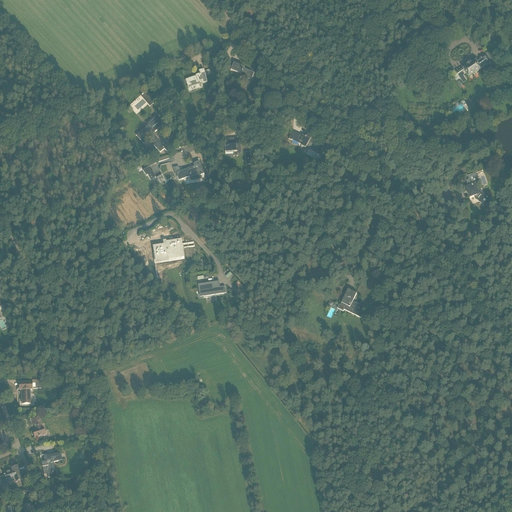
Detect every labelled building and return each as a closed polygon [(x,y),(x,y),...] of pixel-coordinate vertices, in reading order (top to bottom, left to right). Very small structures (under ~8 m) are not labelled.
[(463,69),(464,70),(453,77),(456,83),(460,80),(463,85),(468,82),(465,77),(467,75),(468,78),(481,69),(480,68),(485,64),(486,65),(491,62),(486,55),(481,58),(482,59),(477,63),(476,61),(471,64),(470,62),(466,65),(467,67),(463,69)] [(234,63),(231,70),(242,74),(240,78),(243,79),(244,78),(251,80),(251,81),(254,73),(244,69),(245,67),(234,63)] [(207,70),(204,71),(203,70),(199,71),(200,74),(199,74),(199,75),(195,76),(196,77),(186,80),(189,88),(202,83),(202,84),(207,83),(205,77),(208,76),(207,70)] [(453,108),(457,116),(465,111),(461,103),(453,108)] [(145,136),(141,140),(143,143),(147,139),(148,139),(150,137),(155,143),(153,145),(160,153),(165,148),(153,135),(152,134),(164,124),(163,123),(158,118),(156,115),(147,123),(148,125),(141,132),(145,136)] [(315,140),(311,138),(312,137),(308,134),(306,137),(306,136),(306,137),(302,135),(302,136),(292,131),(289,139),(301,145),(301,146),(305,148),(309,142),(313,144),(311,148),(317,152),(320,146),(314,142),(315,140)] [(227,145),(225,145),(225,153),(233,152),(233,156),(238,156),(238,153),(241,153),(240,144),(238,145),(234,145),(234,138),(230,139),(230,145),(227,145)] [(180,171),(176,173),(178,176),(177,176),(178,181),(183,179),(187,178),(189,177),(191,176),(191,179),(201,177),(200,176),(204,174),(199,162),(193,164),(194,166),(184,170),(180,171)] [(477,180),(474,174),(471,166),(459,171),(464,185),(477,180)] [(151,173),(147,168),(143,171),(146,176),(147,176),(154,187),(158,184),(155,180),(154,179),(156,178),(152,172),(151,173)] [(473,185),(472,183),(468,185),(468,187),(465,188),(469,199),(474,197),(475,199),(485,207),(491,200),(486,196),(477,189),(475,184),(473,185)] [(480,222),(473,231),(477,234),(484,225),(480,222)] [(162,256),(163,260),(186,257),(184,239),(168,242),(168,244),(159,246),(160,252),(156,253),(157,257),(162,256)] [(343,259),(340,263),(336,261),(333,266),(339,270),(342,267),(343,267),(347,262),(343,259)] [(219,282),(199,285),(200,291),(203,291),(204,297),(226,293),(225,287),(220,288),(219,282)] [(246,289),(246,290),(243,292),(249,298),(252,296),(246,289)] [(341,303),(340,305),(345,308),(344,310),(361,319),(366,308),(353,302),(357,294),(348,290),(341,303)] [(31,383),(19,383),(20,391),(21,390),(22,404),(30,404),(30,390),(32,390),(31,383)] [(32,431),(35,439),(45,435),(43,427),(42,428),(38,417),(31,419),(35,430),(32,431)] [(53,473),(51,463),(62,461),(61,453),(44,457),(45,462),(41,462),(42,467),(46,467),(48,478),(49,478),(49,479),(57,477),(56,472),(53,473)] [(4,476),(0,477),(2,483),(2,484),(2,485),(3,485),(4,485),(5,485),(6,485),(6,482),(7,482),(15,480),(15,481),(16,482),(22,480),(17,467),(12,469),(12,470),(3,473),(4,475),(3,476),(4,476)] [(54,507),(54,506),(54,505),(60,505),(59,489),(50,490),(50,504),(50,507),(54,507)]
